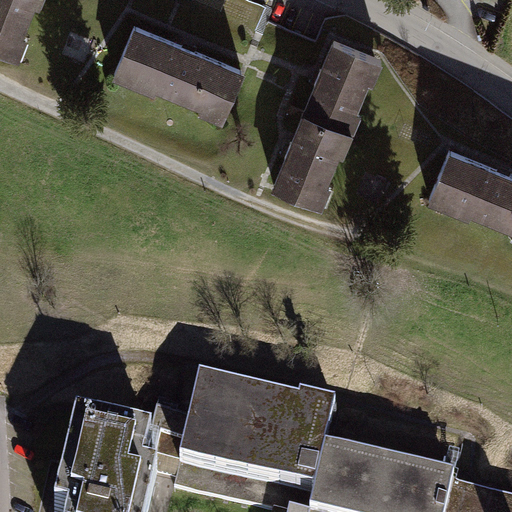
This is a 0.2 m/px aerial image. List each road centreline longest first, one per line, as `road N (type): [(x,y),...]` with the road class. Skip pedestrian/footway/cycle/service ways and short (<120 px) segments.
road 1 (track): [(0,82),(255,203),(354,238)]
road 2 (residential): [(352,0),(511,97)]
road 3 (track): [(354,238),(511,293)]
